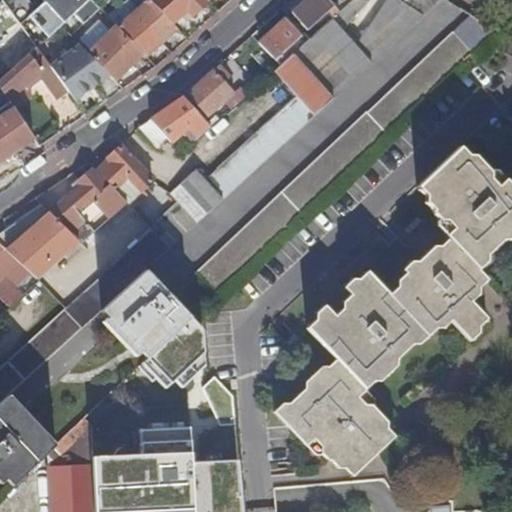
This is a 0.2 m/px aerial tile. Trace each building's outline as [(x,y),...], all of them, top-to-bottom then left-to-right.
[(42,0),(63,23),(88,0),(42,0)] [(148,0),(146,0),(132,14),(161,43),(176,28),(172,24),(148,0)] [(195,14),(209,1),(207,0),(148,0),(172,24),(189,9),(195,14)] [(387,0),(355,48),(331,21),(286,62),(280,67),(274,72),(296,97),(314,117),(441,0),(387,0)] [(329,12),(334,18),(339,13),(327,0),(307,0),(292,14),(308,32),(329,12)] [(327,0),(339,13),(354,0),(327,0)] [(511,0),(507,0),(498,14),(511,23),(511,0)] [(25,12),(14,21),(35,48),(43,40),(47,37),(25,12)] [(158,55),(166,48),(161,43),(132,14),(117,28),(141,54),(145,58),(153,50),(158,55)] [(454,33),(472,53),(495,32),(472,17),(454,33)] [(109,76),(113,81),(141,54),(117,28),(112,33),(99,19),(79,38),(92,52),(88,55),(109,76)] [(285,20),(259,44),(280,67),(286,62),(281,56),(301,38),(285,20)] [(197,273),(217,295),(286,229),(472,53),(454,33),(368,114),(367,113),(197,273)] [(10,59),(31,49),(26,39),(5,50),(10,59)] [(92,88),(109,76),(88,55),(78,45),(48,66),(67,90),(74,100),(92,88)] [(48,66),(35,48),(27,55),(0,78),(0,89),(6,99),(28,80),(32,86),(40,80),(55,99),(67,90),(48,66)] [(226,74),(218,67),(214,71),(220,78),(226,74)] [(220,78),(214,71),(189,93),(187,95),(208,117),(234,93),(220,78)] [(74,100),(77,103),(94,91),(92,88),(74,100)] [(188,127),(199,139),(211,128),(183,97),(150,120),(169,140),(171,143),(182,132),(188,127)] [(165,232),(158,239),(168,250),(314,117),(296,97),(205,181),(201,176),(204,173),(199,168),(196,171),(195,170),(169,195),(177,203),(156,223),(165,232)] [(0,158),(33,137),(24,124),(13,108),(0,116),(0,158)] [(215,116),(220,121),(224,117),(220,113),(215,116)] [(158,150),(169,140),(150,120),(138,128),(158,150)] [(182,132),(193,145),(199,139),(188,127),(182,132)] [(341,285),(348,293),(339,301),(340,306),(332,314),(321,303),(312,312),(313,318),(304,326),(334,357),(327,364),(320,363),(302,380),(303,386),(286,402),(279,401),(270,409),(302,444),(304,443),(309,438),(317,445),(319,452),(327,461),(328,460),(336,467),(342,467),(350,475),(394,434),(386,426),(386,419),(370,403),(365,403),(356,395),(364,388),(363,387),(372,379),(378,379),(395,362),(396,357),(412,342),(418,341),(435,325),(441,327),(449,319),(469,340),(479,330),(478,326),(487,318),(471,300),(480,292),(479,287),(488,279),(478,269),(487,261),(487,256),(504,240),(510,239),(511,237),(511,186),(511,185),(504,177),(496,185),(489,178),(489,170),(474,154),(465,153),(458,145),(416,185),(423,194),(422,201),(430,208),(428,210),(438,219),(444,220),(451,227),(444,233),(447,236),(439,245),(432,245),(416,259),(410,259),(400,268),(403,271),(394,279),(394,285),(387,292),(365,269),(356,277),(350,277),(341,285)] [(117,158),(100,174),(99,175),(126,204),(128,206),(141,194),(140,193),(153,181),(121,147),(113,154),(117,158)] [(95,170),(100,174),(117,158),(113,154),(100,166),(99,165),(95,170)] [(81,246),(126,204),(99,175),(96,172),(93,175),(91,172),(78,183),(82,187),(50,216),(78,243),(81,246)] [(40,206),(0,234),(0,246),(18,263),(24,268),(37,280),(78,243),(50,216),(40,206)] [(154,234),(109,276),(123,291),(145,271),(168,250),(158,239),(154,234)] [(0,299),(9,309),(25,294),(20,290),(17,293),(2,280),(18,263),(0,246),(0,299)] [(17,275),(31,289),(39,282),(37,280),(24,268),(17,275)] [(108,319),(140,353),(147,360),(191,319),(145,271),(123,291),(100,312),(108,319)] [(93,284),(64,310),(81,329),(100,312),(123,291),(109,276),(104,281),(93,284)] [(64,310),(0,369),(0,403),(9,395),(81,329),(64,310)] [(140,353),(108,319),(103,323),(136,358),(140,353)] [(113,407),(112,393),(83,420),(90,427),(90,429),(113,407)] [(0,474),(6,481),(12,487),(47,454),(56,446),(9,395),(0,403),(0,474)] [(111,479),(109,447),(91,448),(90,429),(90,427),(83,420),(56,446),(47,454),(49,511),(94,511),(92,480),(111,479)] [(208,427),(148,432),(151,473),(211,469),(208,427)] [(309,438),(304,443),(313,452),(319,452),(317,445),(309,438)] [(121,447),(109,447),(111,479),(122,478),(121,447)] [(235,511),(235,486),(194,487),(194,511),(235,511)]
